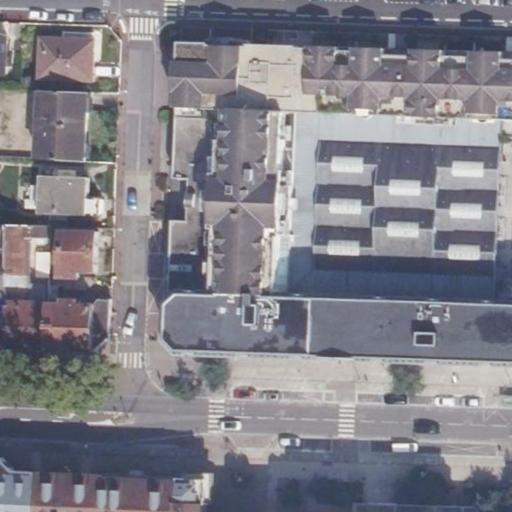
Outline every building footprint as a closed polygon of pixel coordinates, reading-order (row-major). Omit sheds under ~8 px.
[(89,78),(90,39),(38,36),(37,75),(89,78)] [(340,336),(341,295),(280,292),(290,112),(504,122),(511,122),(511,50),(474,49),(474,55),(445,53),(445,47),(405,46),(405,58),(395,58),(395,46),(312,43),(312,46),(311,64),(290,63),(289,54),(297,54),(297,46),(297,42),(188,39),(180,38),(180,44),(194,45),(193,65),(195,65),(194,92),(191,92),(191,104),(178,102),(178,109),(176,176),(191,177),(215,177),(214,192),(240,193),(240,206),(197,205),(190,204),(190,219),(180,219),(172,219),(170,270),(169,337),(186,351),(239,353),(239,348),(265,348),(265,354),(289,355),(298,345),(307,356),(321,356),(339,340),(340,336)] [(179,75),(178,102),(191,104),(191,92),(194,92),(195,65),(193,65),(194,45),(180,44),(179,75)] [(312,46),(297,46),(297,54),(289,54),(290,63),(311,64),(312,46)] [(405,46),(395,46),(395,58),(405,58),(405,46)] [(35,158),(82,160),(86,89),(39,86),(35,158)] [(504,122),(290,112),(280,292),(341,295),(348,295),(355,296),(496,303),(503,143),(504,122)] [(511,122),(504,122),(503,143),(511,143),(511,122)] [(88,191),(87,178),(40,175),(40,209),(99,212),(99,191),(88,191)] [(198,191),(197,205),(240,206),(240,193),(214,192),(215,177),(191,177),(190,191),(198,191)] [(7,224),(5,274),(28,275),(29,234),(42,234),(43,239),(51,239),(51,222),(7,219),(7,224)] [(60,275),(80,276),(81,270),(95,270),(96,233),(62,231),(60,275)] [(35,277),(49,278),(49,274),(50,249),(35,248),(35,277)] [(49,278),(49,284),(59,284),(62,286),(83,286),(84,276),(80,276),(60,275),(49,274),(49,278)] [(3,345),(40,346),(43,284),(5,282),(3,345)] [(339,340),(321,356),(344,357),(368,359),(354,342),(354,337),(355,296),(348,295),(341,295),(340,336),(339,340)] [(355,296),(354,337),(354,342),(368,359),(428,361),(428,356),(452,357),(453,362),(491,363),(491,359),(499,359),(499,363),(511,363),(511,303),(496,303),(355,296)] [(48,301),(46,346),(93,348),(110,334),(112,298),(95,298),(91,302),(74,302),(73,297),(60,297),(60,301),(48,301)] [(298,345),(289,355),(307,356),(298,345)] [(1,457),(0,456),(0,511),(38,511),(38,470),(17,468),(1,457)] [(189,511),(190,477),(38,470),(38,511),(189,511)] [(189,511),(213,511),(207,505),(208,478),(190,477),(189,511)] [(480,511),(480,507),(355,501),(354,511),(480,511)]
